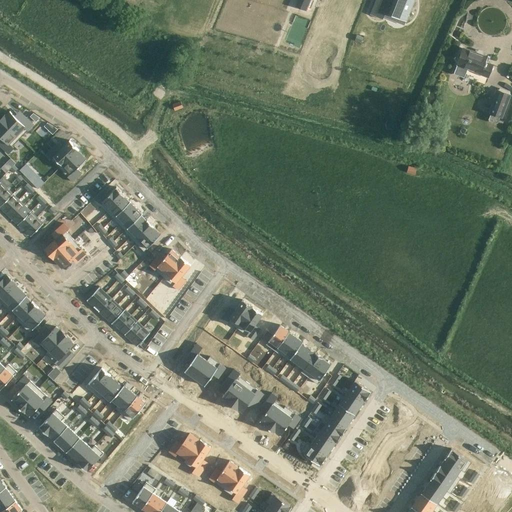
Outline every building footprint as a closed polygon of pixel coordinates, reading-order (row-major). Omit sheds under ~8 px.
[(296,0),(294,6),(305,10),(309,0),(296,0)] [(375,0),(370,14),(371,14),(371,13),(383,18),(382,19),(383,19),(384,17),(386,11),(388,12),(388,14),(389,14),(389,13),(406,20),(406,21),(407,21),(415,0),(389,0),(389,1),(386,0),(375,0)] [(459,60),(454,73),(464,77),(484,84),(487,77),(492,64),(484,61),(485,57),(463,49),(462,53),(459,53),(457,58),(459,60)] [(498,89),(488,113),(491,114),(500,117),(502,118),(511,95),(498,89)] [(173,104),(175,110),(183,107),(181,101),(173,104)] [(5,114),(1,119),(20,138),(33,124),(24,115),(20,120),(10,111),(6,115),(5,114)] [(0,135),(4,139),(0,143),(0,144),(9,153),(14,148),(12,146),(20,138),(1,119),(0,119),(0,135)] [(55,145),(46,155),(51,160),(59,168),(78,150),(79,150),(70,140),(69,141),(60,150),(55,145)] [(78,150),(59,168),(67,176),(73,182),(82,173),(77,168),(87,158),(86,158),(79,150),(78,150)] [(409,166),(407,172),(415,174),(417,168),(409,166)] [(103,190),(94,199),(107,212),(124,195),(125,196),(125,195),(117,187),(116,187),(116,188),(108,195),(103,190)] [(7,188),(0,194),(0,205),(0,206),(13,193),(7,188)] [(13,193),(0,206),(0,207),(1,207),(7,212),(19,199),(13,194),(14,193),(13,193)] [(124,195),(107,212),(113,218),(115,216),(126,206),(130,202),(130,201),(125,196),(124,195)] [(19,199),(7,212),(13,218),(25,205),(19,199)] [(115,216),(113,218),(119,224),(122,221),(136,207),(130,202),(130,201),(130,202),(126,206),(115,216)] [(25,205),(13,218),(19,224),(18,225),(31,211),(25,205)] [(122,221),(119,224),(125,230),(141,214),(142,214),(142,213),(136,207),(122,221)] [(31,211),(18,225),(19,224),(25,230),(37,217),(31,211),(32,211),(31,211)] [(125,230),(124,231),(130,237),(134,234),(147,220),(141,214),(125,230)] [(37,217),(25,230),(31,235),(31,236),(44,223),(43,222),(37,217)] [(134,234),(130,237),(136,243),(140,240),(153,226),(153,227),(154,226),(147,219),(147,220),(134,234)] [(56,238),(45,248),(54,258),(55,258),(54,257),(70,243),(71,243),(63,234),(66,230),(62,225),(52,234),(56,238)] [(140,240),(136,243),(144,251),(154,241),(161,234),(153,227),(153,226),(140,240)] [(70,243),(54,257),(55,258),(59,262),(62,266),(72,258),(77,262),(86,254),(82,248),(78,252),(71,243),(70,243)] [(158,255),(150,265),(164,277),(181,257),(180,256),(172,249),(163,259),(158,255)] [(164,277),(163,277),(178,290),(187,280),(182,276),(190,265),(191,265),(181,256),(180,256),(181,257),(164,277)] [(124,270),(120,274),(125,279),(128,275),(124,270)] [(0,281),(0,298),(15,283),(16,283),(7,274),(0,281)] [(15,283),(0,298),(0,301),(4,306),(21,289),(16,284),(15,283)] [(99,286),(87,300),(94,306),(106,293),(99,286)] [(21,289),(4,306),(11,312),(13,309),(26,295),(26,296),(27,295),(27,294),(21,289)] [(106,293),(94,306),(95,307),(100,311),(112,298),(106,293)] [(26,295),(13,309),(19,315),(32,301),(26,296),(26,295)] [(112,298),(100,311),(102,313),(106,317),(118,304),(112,298)] [(229,306),(220,320),(226,324),(228,321),(237,328),(253,306),(242,299),(235,310),(229,306)] [(19,315),(15,318),(22,324),(38,307),(39,307),(32,300),(32,301),(19,315)] [(118,304),(106,317),(112,323),(113,322),(124,310),(118,304)] [(253,306),(237,328),(253,339),(260,328),(255,325),(263,314),(253,306)] [(38,307),(22,324),(30,332),(47,315),(46,314),(39,307),(38,307)] [(124,310),(113,322),(119,328),(131,315),(125,309),(124,310)] [(131,315),(119,328),(125,334),(137,321),(131,315)] [(137,321),(125,334),(126,335),(131,339),(143,326),(137,321)] [(269,340),(266,344),(275,351),(278,347),(289,331),(281,325),(280,324),(269,340)] [(42,332),(33,341),(47,354),(66,334),(61,329),(60,330),(56,326),(51,331),(47,336),(42,332)] [(143,326),(131,339),(138,346),(150,333),(143,326)] [(278,347),(275,351),(282,355),(285,352),(296,336),(289,331),(290,331),(289,331),(278,347)] [(66,334),(47,354),(60,367),(69,358),(65,353),(69,349),(69,348),(74,344),(70,340),(71,339),(66,334)] [(285,352),(282,355),(289,361),(291,358),(290,358),(292,357),(302,343),(303,341),(296,336),(285,352)] [(19,342),(16,346),(21,350),(24,346),(19,342)] [(193,360),(185,371),(195,378),(208,360),(207,360),(198,353),(203,347),(197,343),(187,356),(193,360)] [(292,357),(290,358),(291,358),(297,363),(309,348),(302,343),(292,357)] [(309,348),(297,363),(304,368),(315,353),(315,352),(309,348)] [(304,368),(301,372),(308,377),(311,373),(322,358),(323,358),(323,357),(315,352),(315,353),(304,368)] [(208,360),(195,378),(204,385),(205,385),(213,374),(218,378),(226,368),(210,356),(207,360),(208,360)] [(311,373),(308,377),(317,384),(320,380),(331,364),(331,363),(331,364),(323,358),(322,358),(311,373)] [(6,367),(0,373),(0,388),(1,389),(14,375),(17,371),(8,363),(5,367),(6,367)] [(102,367),(86,386),(95,393),(110,375),(111,375),(102,367)] [(226,391),(222,397),(227,400),(226,401),(232,405),(248,383),(238,376),(240,373),(234,369),(233,372),(225,382),(230,386),(226,391)] [(21,389),(12,399),(16,403),(15,403),(20,408),(39,388),(25,375),(16,384),(21,389)] [(110,375),(95,393),(101,399),(103,397),(117,380),(111,375),(110,375)] [(117,380),(103,397),(109,403),(112,399),(123,386),(117,380)] [(355,380),(349,389),(365,400),(364,400),(365,401),(372,391),(355,380)] [(248,383),(232,405),(238,409),(238,408),(243,411),(247,406),(250,401),(256,404),(263,394),(257,390),(248,383)] [(123,386),(112,399),(118,405),(131,390),(125,385),(124,384),(123,386)] [(39,388),(20,408),(25,412),(26,412),(29,415),(30,416),(39,406),(44,410),(53,401),(39,388)] [(349,389),(344,396),(360,407),(364,400),(365,400),(349,389)] [(118,404),(115,408),(122,414),(137,395),(131,390),(118,405),(118,404)] [(64,391),(61,395),(66,399),(69,395),(64,391)] [(268,409),(260,420),(261,421),(265,424),(264,424),(270,428),(284,408),(275,401),(278,397),(272,392),(270,395),(263,406),(268,409)] [(137,395),(122,414),(130,421),(133,417),(146,403),(145,402),(137,396),(138,395),(137,395)] [(344,396),(339,403),(355,414),(360,407),(344,396)] [(339,403),(335,410),(350,420),(355,414),(339,403)] [(284,408),(270,428),(275,432),(276,432),(280,434),(280,435),(288,424),(293,428),(301,417),(295,413),(285,406),(284,408)] [(40,426),(48,435),(49,434),(48,434),(61,420),(62,420),(65,417),(62,413),(56,409),(50,416),(40,426)] [(330,416),(330,417),(346,427),(350,420),(335,410),(330,416)] [(326,413),(321,421),(341,435),(346,427),(330,417),(330,416),(326,413)] [(61,420),(48,434),(49,434),(55,440),(68,426),(62,420),(61,420)] [(321,421),(316,428),(320,431),(320,430),(336,441),(336,442),(341,435),(321,421)] [(68,426),(55,440),(61,445),(74,431),(68,426)] [(110,429),(107,433),(111,437),(115,433),(110,429)] [(320,431),(316,437),(331,448),(336,442),(336,441),(320,430),(320,431)] [(74,431),(61,445),(67,451),(80,437),(74,431)] [(177,440),(170,451),(175,455),(177,453),(186,460),(187,460),(200,440),(195,436),(190,433),(182,444),(177,440)] [(80,437),(67,451),(73,457),(86,443),(80,437)] [(311,444),(326,455),(327,455),(331,448),(316,437),(311,444)] [(186,460),(184,462),(194,469),(193,472),(199,476),(200,473),(208,463),(202,459),(211,447),(200,439),(200,440),(187,460),(186,460)] [(307,441),(300,451),(321,465),(327,455),(326,455),(311,444),(307,441)] [(86,443),(73,457),(79,462),(92,448),(86,443)] [(79,462),(78,463),(87,471),(88,470),(104,453),(95,445),(92,448),(79,462)] [(451,448),(445,458),(445,459),(445,458),(461,469),(465,472),(472,462),(468,460),(466,458),(452,449),(451,448)] [(441,465),(456,476),(457,476),(461,469),(445,458),(445,459),(441,465)] [(216,468),(209,478),(224,489),(225,489),(240,467),(239,467),(230,461),(229,460),(222,471),(216,468)] [(440,464),(435,472),(456,486),(461,478),(457,476),(456,476),(441,465),(440,464)] [(224,489),(234,496),(232,499),(238,503),(247,490),(242,486),(250,475),(250,474),(239,467),(240,467),(225,489),(224,489)] [(435,472),(430,479),(431,479),(447,490),(451,493),(456,486),(435,472)] [(492,473),(478,492),(487,498),(501,479),(502,479),(492,472),(492,473)] [(431,479),(426,486),(442,497),(447,490),(431,479)] [(501,479),(487,498),(494,503),(508,484),(508,483),(508,484),(502,479),(501,479)] [(144,485),(133,502),(142,508),(153,492),(156,488),(146,482),(144,485)] [(508,484),(494,503),(501,508),(511,492),(511,486),(508,484)] [(6,486),(0,490),(0,501),(11,493),(6,487),(6,486)] [(422,492),(422,493),(437,504),(442,497),(426,486),(422,492)] [(153,492),(142,508),(148,511),(149,511),(160,497),(153,492)] [(272,492),(265,502),(269,504),(280,511),(287,511),(292,506),(291,505),(291,506),(272,492)] [(511,492),(501,508),(506,511),(508,511),(511,507),(511,492)] [(0,511),(16,500),(15,500),(11,493),(0,501),(0,511)] [(422,493),(417,500),(432,510),(437,504),(422,493)] [(160,497),(149,511),(159,511),(167,501),(160,497)] [(0,511),(18,511),(22,509),(16,500),(0,511)] [(412,506),(412,507),(419,511),(431,511),(432,510),(417,500),(412,506)] [(167,501),(159,511),(169,511),(174,506),(167,502),(167,501)]
